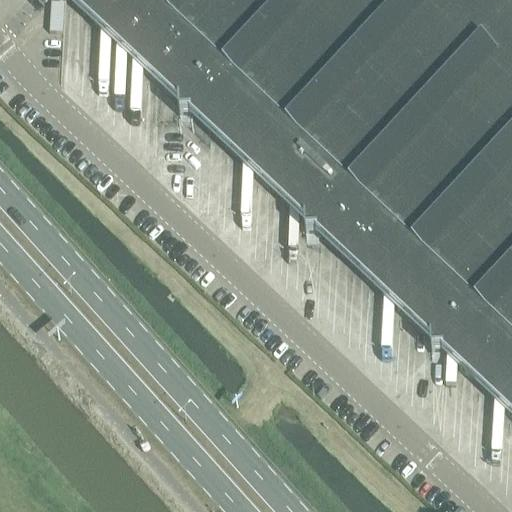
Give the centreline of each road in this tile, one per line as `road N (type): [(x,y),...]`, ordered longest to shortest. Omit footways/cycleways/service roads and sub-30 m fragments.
road 1 (unclassified): [(0,42),(484,511)]
road 2 (secondary): [(288,511),(0,191)]
road 3 (secondary): [(0,242),(237,511)]
